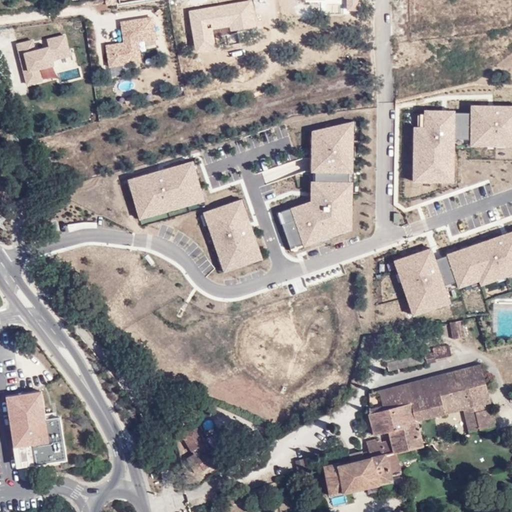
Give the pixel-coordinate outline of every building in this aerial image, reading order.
[(160,44),(154,15),(120,21),(124,42),(107,45),(110,66),(132,62),(133,68),(144,66),(141,48),(160,44)] [(71,57),(65,33),(46,38),(48,47),(35,50),(33,40),(15,44),(27,86),(43,82),(40,71),(55,67),(53,61),(71,57)] [(412,130),(410,186),(453,187),(453,147),(511,146),(511,107),(468,108),(468,115),(422,115),(422,130),(412,130)] [(309,134),(308,184),(350,184),(352,123),(309,134)] [(190,165),(126,182),(136,223),(201,206),(190,165)] [(62,191),(65,205),(103,196),(100,182),(62,191)] [(308,205),(276,216),(289,254),(349,233),(350,184),(308,184),(308,205)] [(240,201),(200,214),(219,274),(259,261),(240,201)] [(511,233),(434,261),(443,291),(456,288),(458,294),(511,274),(511,233)] [(431,250),(392,262),(410,320),(449,308),(443,291),(434,261),(431,250)] [(464,338),(459,321),(448,323),(453,340),(464,338)] [(424,354),(424,359),(433,357),(434,359),(450,355),(448,345),(431,349),(431,352),(424,354)] [(425,362),(424,359),(424,354),(424,353),(387,362),(388,370),(425,362)] [(413,424),(416,423),(415,422),(461,410),(466,435),(493,429),(488,409),(478,411),(478,405),(489,403),(479,365),(446,375),(450,393),(408,404),(413,424)] [(395,453),(422,447),(416,423),(413,424),(408,404),(450,393),(446,375),(365,397),(373,434),(388,430),(391,440),(379,442),(382,457),(395,454),(395,453)] [(42,392),(7,397),(14,448),(18,467),(36,465),(67,460),(61,418),(46,420),(42,392)] [(195,474),(212,467),(196,428),(180,434),(195,474)] [(390,476),(400,473),(395,454),(382,457),(379,442),(378,438),(365,441),(366,451),(348,455),(349,461),(322,466),(328,495),(391,482),(390,476)] [(304,459),(294,461),(297,475),(308,473),(304,459)]
